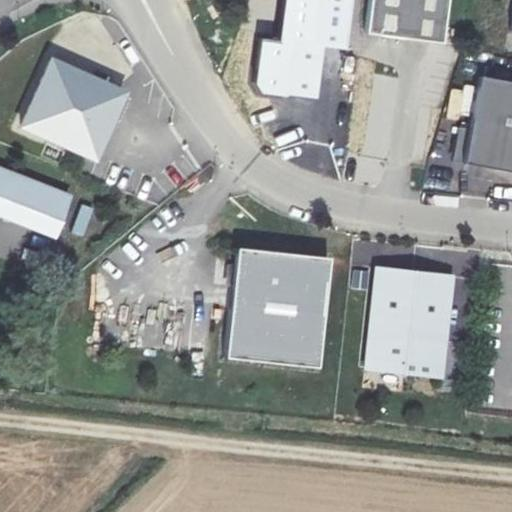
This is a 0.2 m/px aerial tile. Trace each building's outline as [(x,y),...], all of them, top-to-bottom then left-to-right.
[(287,0),(282,42),(263,40),(256,92),(315,100),(322,47),(346,50),(352,0),(287,0)] [(451,0),(373,0),(370,29),(446,40),(451,0)] [(122,87),(50,54),(20,119),(92,152),(122,87)] [(511,76),(479,70),(469,123),(459,122),(453,154),(511,165),(511,76)] [(70,194),(0,165),(0,210),(55,232),(70,194)] [(329,254),(237,245),(227,354),(318,363),(329,254)] [(452,275),(377,267),(366,366),(441,374),(452,275)]
